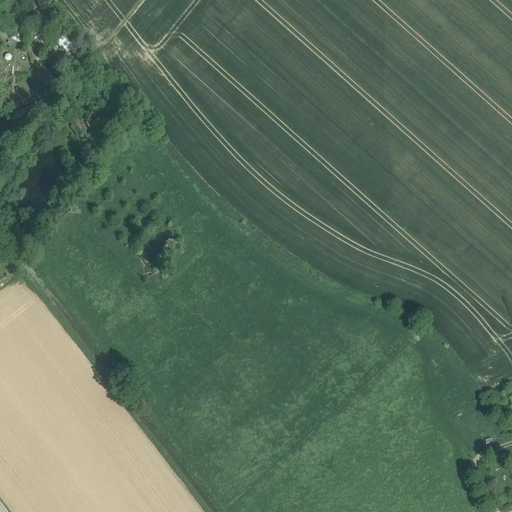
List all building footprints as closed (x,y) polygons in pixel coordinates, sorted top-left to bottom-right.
[(64,34),(54,42),(61,52),(65,49),(68,53),(75,48),(64,34)] [(44,53),(48,58),(56,52),(52,47),(44,53)] [(36,106),(30,108),(33,116),(39,114),(36,106)] [(30,108),(23,111),(27,121),(34,118),(33,116),(30,108)] [(27,121),(23,111),(17,113),(21,123),(26,121),(27,121)] [(21,123),(17,113),(7,117),(13,134),(19,131),(20,134),(28,128),(26,121),(21,123)] [(91,133),(95,130),(87,120),(83,123),(91,133)] [(85,133),(79,124),(73,128),(79,136),(85,133)] [(30,242),(27,238),(19,244),(26,253),(30,249),(27,245),(30,242)]
